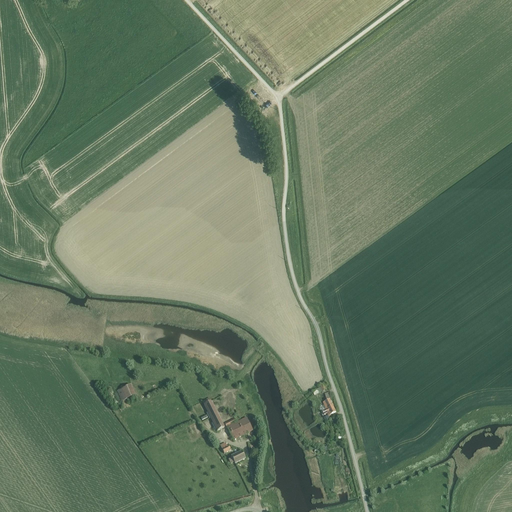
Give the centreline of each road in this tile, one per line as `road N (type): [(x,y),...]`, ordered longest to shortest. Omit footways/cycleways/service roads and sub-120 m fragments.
road 1 (unclassified): [(367,511),(319,334),(291,270),(278,97)]
road 2 (unclassified): [(408,0),(278,97)]
road 3 (unclassified): [(278,97),(186,0)]
